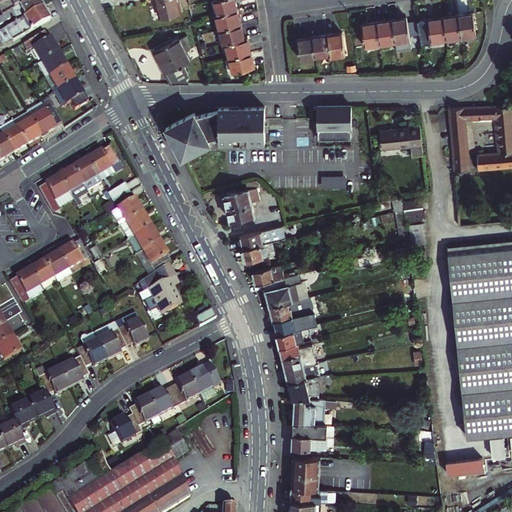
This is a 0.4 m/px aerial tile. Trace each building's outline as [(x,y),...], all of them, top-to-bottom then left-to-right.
[(15,23),(41,8),(36,0),(28,0),(11,10),(0,16),(0,24),(13,17),(15,23)] [(11,10),(28,0),(0,0),(0,4),(6,1),(11,10)] [(178,0),(157,0),(162,16),(181,12),(178,0)] [(215,0),(219,13),(238,8),(236,0),(215,0)] [(42,8),(41,8),(15,23),(0,31),(0,47),(49,20),(42,8)] [(216,14),(220,28),(242,23),(238,8),(219,13),(216,14)] [(459,18),(462,39),(464,39),(469,38),(478,37),(475,15),(459,18)] [(457,40),(462,39),(459,18),(444,20),(447,41),(457,40)] [(408,20),(393,22),(396,44),(401,43),(411,42),(408,20)] [(447,41),(444,20),(419,23),(422,45),(433,43),(439,42),(447,41)] [(396,44),(393,22),(378,24),(380,46),(382,46),(388,45),(396,44)] [(223,43),(227,42),(245,38),(242,23),(220,28),(223,43)] [(380,46),(378,24),(362,26),(365,48),(373,47),(379,46),(380,46)] [(29,47),(39,63),(56,53),(47,37),(44,39),(41,32),(19,44),(23,50),(29,47)] [(342,34),(328,36),(331,57),(331,59),(332,59),(338,58),(345,57),(342,34)] [(180,37),(154,50),(170,81),(187,81),(188,68),(184,63),(191,59),(187,51),(190,49),(187,36),(181,39),(180,37)] [(328,36),(313,38),(316,59),(321,59),(331,57),(328,36)] [(227,42),(231,57),(252,52),(249,37),(245,38),(227,42)] [(316,59),(313,38),(297,40),(300,62),(302,61),(307,61),(316,59)] [(457,40),(447,41),(448,49),(458,47),(457,40)] [(412,49),(411,42),(401,43),(402,50),(412,49)] [(252,52),(231,57),(234,70),(244,68),(255,65),(252,52)] [(64,67),(56,53),(39,63),(47,77),(64,67)] [(233,81),(247,82),(244,68),(234,70),(231,57),(227,58),(233,81)] [(331,57),(321,59),(322,66),(332,65),(331,59),(331,57)] [(42,80),(47,77),(39,63),(34,66),(42,80)] [(47,77),(55,91),(72,81),(64,67),(47,77)] [(47,77),(42,80),(50,94),(55,91),(47,77)] [(80,96),(72,81),(55,91),(50,94),(58,109),(67,104),(71,112),(84,104),(80,97),(80,96)] [(39,102),(24,111),(39,136),(52,129),(51,127),(59,122),(49,106),(43,110),(39,103),(39,102)] [(219,106),(219,108),(196,114),(194,111),(165,126),(182,157),(203,146),(205,148),(211,145),(210,142),(211,142),(210,141),(219,137),(219,139),(234,139),(234,142),(248,142),(248,139),(265,139),(265,126),(268,126),(268,119),(265,119),(265,105),(246,106),(246,107),(239,107),(239,104),(232,104),(232,106),(219,106)] [(511,104),(474,107),(475,120),(497,118),(500,153),(477,154),(478,167),(511,164),(511,104)] [(352,105),(317,105),(318,118),(318,125),(315,125),(315,134),(318,134),(318,136),(326,136),(333,136),(336,136),(344,136),(351,136),(351,135),(355,135),(355,125),(352,125),(352,118),(352,105)] [(465,107),(451,108),(454,169),(468,168),(465,107)] [(24,111),(11,119),(26,144),(39,136),(24,111)] [(0,125),(0,132),(12,152),(26,144),(11,119),(0,125)] [(413,153),(424,151),(420,120),(409,122),(409,124),(382,128),(384,147),(412,143),(413,153)] [(0,159),(12,152),(0,132),(0,159)] [(99,154),(88,161),(101,185),(113,178),(110,172),(117,168),(108,151),(101,156),(99,154)] [(88,161),(73,169),(87,194),(101,185),(88,161)] [(73,169),(59,178),(73,202),(81,216),(86,213),(82,208),(92,202),(87,194),(73,169)] [(321,174),(321,185),(346,185),(346,174),(321,174)] [(46,189),(38,193),(51,215),(73,202),(59,178),(44,186),(46,189)] [(248,189),(225,194),(231,219),(255,213),(252,203),(256,202),(255,198),(261,196),(258,186),(261,183),(257,179),(247,182),(248,189)] [(122,186),(107,196),(111,204),(128,195),(122,186)] [(109,215),(117,229),(141,215),(133,201),(131,201),(128,195),(111,204),(115,211),(109,215)] [(423,199),(405,199),(405,221),(424,220),(423,199)] [(396,223),(404,223),(403,200),(395,200),(396,223)] [(150,229),(141,215),(117,229),(125,243),(150,229)] [(410,223),(411,245),(425,244),(425,223),(410,223)] [(240,236),(244,249),(265,243),(273,241),(283,238),(280,226),(240,236)] [(150,229),(125,243),(134,257),(158,243),(150,229)] [(404,245),(410,244),(408,230),(393,234),(394,241),(403,239),(404,245)] [(93,241),(89,233),(82,237),(87,245),(93,241)] [(265,243),(268,254),(276,252),(273,241),(265,243)] [(71,246),(58,254),(68,270),(88,259),(79,243),(72,247),(71,246)] [(167,258),(158,243),(134,257),(146,280),(169,265),(166,259),(167,258)] [(265,243),(244,249),(246,255),(247,259),(250,265),(254,271),(271,266),(268,254),(265,243)] [(410,244),(404,245),(407,270),(413,269),(410,244)] [(511,246),(448,253),(467,435),(481,434),(494,432),(511,430),(511,246)] [(58,254),(43,262),(57,285),(71,276),(68,270),(58,254)] [(44,293),(57,285),(43,262),(30,270),(44,293)] [(273,272),(271,266),(254,271),(257,282),(264,281),(291,274),(288,262),(281,263),(283,269),(273,272)] [(175,279),(169,265),(146,280),(141,284),(145,292),(148,291),(160,317),(180,308),(172,291),(179,287),(175,279)] [(16,281),(10,284),(23,306),(44,293),(30,270),(15,279),(16,281)] [(264,281),(270,304),(297,298),(307,295),(303,279),(300,280),(298,272),(291,274),(264,281)] [(295,328),(297,328),(293,315),(301,313),(297,298),(270,304),(277,333),(295,328)] [(215,321),(210,312),(193,322),(198,330),(215,321)] [(134,316),(115,325),(126,348),(132,345),(134,349),(146,344),(134,316)] [(0,345),(12,339),(3,325),(0,326),(0,345)] [(115,325),(94,334),(107,362),(122,355),(120,351),(126,348),(115,325)] [(295,328),(277,333),(281,346),(300,341),(299,336),(297,337),(295,328)] [(93,368),(107,362),(94,334),(73,344),(79,358),(84,367),(91,364),(93,368)] [(19,352),(12,339),(0,345),(0,358),(2,362),(19,352)] [(300,341),(281,346),(284,358),(314,350),(312,343),(301,346),(300,341)] [(314,350),(284,358),(287,370),(317,363),(314,350)] [(81,379),(88,376),(84,367),(79,358),(58,368),(67,388),(83,382),(81,379)] [(317,363),(287,370),(290,383),(319,377),(321,377),(317,363)] [(67,388),(58,368),(44,374),(41,366),(34,369),(45,393),(46,394),(53,391),(54,394),(67,388)] [(219,386),(209,367),(175,385),(177,388),(164,395),(162,392),(134,407),(136,411),(129,414),(132,420),(126,424),(125,421),(110,429),(115,438),(108,442),(113,453),(121,449),(124,454),(144,443),(138,432),(199,398),(203,405),(216,398),(212,390),(219,386)] [(323,398),(319,377),(290,383),(292,391),(294,390),(297,397),(323,398)] [(236,400),(234,388),(227,389),(228,401),(236,400)] [(55,414),(46,394),(45,393),(27,401),(35,419),(44,415),(46,418),(55,414)] [(327,424),(328,398),(323,398),(297,397),(296,410),(292,410),(292,414),(296,414),(295,422),(327,424)] [(35,419),(27,401),(8,410),(14,424),(17,431),(27,426),(26,423),(35,419)] [(203,419),(209,416),(205,409),(199,412),(203,419)] [(432,418),(424,416),(422,424),(430,426),(432,418)] [(182,432),(188,428),(185,421),(178,425),(182,432)] [(332,424),(327,424),(295,422),(294,454),(295,454),(314,455),(315,448),(331,448),(332,424)] [(17,431),(14,424),(0,429),(0,443),(3,449),(12,445),(13,448),(23,443),(17,431)] [(332,424),(331,448),(340,449),(341,424),(332,424)] [(434,428),(425,428),(425,461),(439,461),(434,428)] [(511,433),(501,435),(503,455),(511,453),(511,433)] [(495,436),(482,437),(484,457),(497,455),(495,436)] [(112,473),(102,455),(56,485),(58,488),(60,486),(75,511),(171,511),(192,500),(182,481),(174,465),(189,456),(178,438),(114,476),(112,473)] [(321,488),(322,456),(314,455),(295,454),(293,486),(321,488)] [(477,454),(443,459),(444,472),(479,467),(477,454)] [(13,511),(75,511),(60,486),(58,488),(56,485),(13,511)] [(321,488),(293,486),(293,498),(320,500),(321,488)] [(319,511),(320,500),(293,498),(291,511),(319,511)]
